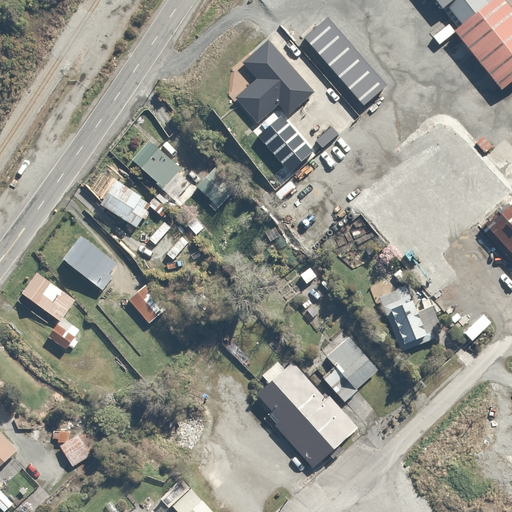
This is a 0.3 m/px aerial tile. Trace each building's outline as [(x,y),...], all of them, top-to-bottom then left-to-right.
[(511,75),(511,11),(502,0),(452,0),(447,5),(461,21),(453,28),(501,85),(511,75)] [(314,94),(264,40),(241,62),(256,77),(232,99),(256,124),(278,104),(290,117),(314,94)] [(148,140),(130,160),(182,205),(186,201),(179,195),(189,184),(177,173),(182,166),(160,147),(158,149),(148,140)] [(216,166),(196,185),(222,212),(233,200),(230,196),(238,188),(216,166)] [(116,179),(99,202),(134,228),(142,218),(144,220),(149,213),(146,211),(151,205),(116,179)] [(511,206),(494,185),(459,214),(511,275),(511,206)] [(163,219),(147,237),(156,245),(171,227),(163,219)] [(78,236),(61,260),(104,290),(113,276),(108,273),(116,262),(78,236)] [(75,299),(36,273),(17,300),(53,324),(44,336),(65,351),(80,329),(67,320),(75,309),(70,306),(75,299)] [(150,281),(127,297),(148,325),(170,309),(150,281)] [(416,311),(407,285),(379,294),(399,351),(434,339),(431,332),(440,329),(432,305),(416,311)] [(380,373),(349,337),(325,357),(335,369),(322,380),(343,404),(380,373)] [(355,432),(295,361),(253,397),(313,468),(355,432)] [(64,430),(54,436),(73,466),(89,456),(87,452),(97,447),(91,438),(100,433),(94,423),(69,438),(64,430)] [(0,463),(15,450),(0,432),(0,463)] [(212,511),(192,488),(173,503),(180,511),(212,511)] [(0,490),(0,508),(3,511),(12,503),(0,490)]
